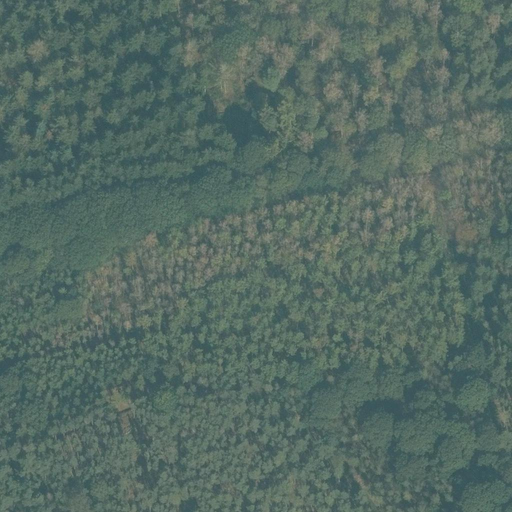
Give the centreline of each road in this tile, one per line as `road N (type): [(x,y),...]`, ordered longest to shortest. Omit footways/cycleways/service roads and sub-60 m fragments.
road 1 (track): [(511,113),(0,229)]
road 2 (track): [(433,174),(0,267)]
